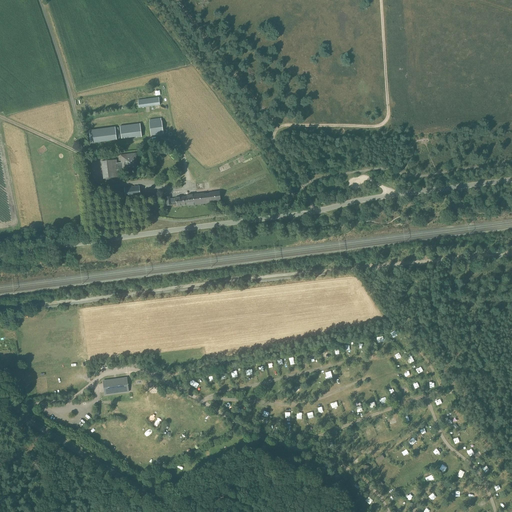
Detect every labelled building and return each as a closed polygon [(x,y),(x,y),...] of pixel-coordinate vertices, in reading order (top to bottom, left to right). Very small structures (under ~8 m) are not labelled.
[(139,109),(160,106),(159,98),(138,100),(139,109)] [(162,121),(149,123),(151,136),(164,135),(162,121)] [(120,126),(122,139),(137,137),(137,139),(142,138),(140,124),(120,126)] [(89,131),(91,144),(117,140),(115,127),(89,131)] [(118,171),(122,170),(122,172),(138,170),(137,153),(120,155),(121,163),(118,163),(117,160),(101,162),(103,179),(119,178),(118,171)] [(140,198),(139,187),(125,188),(126,199),(140,198)] [(188,207),(221,202),(220,192),(210,193),(210,194),(204,195),(204,194),(186,196),(186,198),(181,198),(180,198),(175,198),(175,199),(170,199),(170,197),(166,198),(167,206),(176,205),(177,207),(187,206),(188,207)] [(326,375),(329,381),(334,379),(331,373),(326,375)] [(117,390),(117,393),(128,391),(127,378),(103,381),(104,392),(117,390)]
